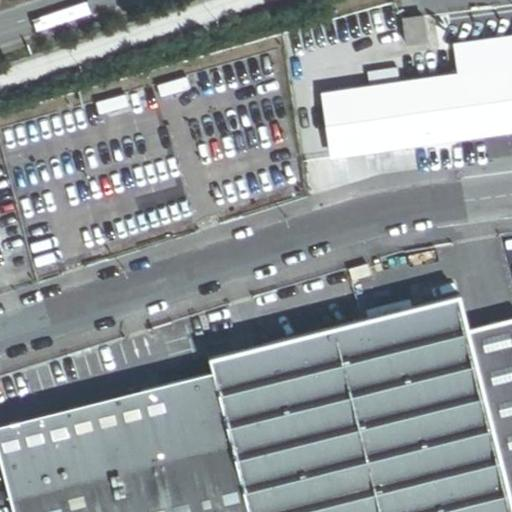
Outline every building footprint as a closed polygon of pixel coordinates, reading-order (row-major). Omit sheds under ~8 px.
[(427,41),(423,17),(403,20),(407,45),(427,41)] [(511,130),(511,43),(454,52),(457,75),(402,83),(386,86),(395,148),(511,130)] [(402,83),(400,68),(370,73),(373,87),(386,86),(402,83)] [(395,148),(386,86),(373,87),(328,94),(338,156),(395,148)] [(423,290),(396,297),(400,313),(427,306),(423,290)] [(205,362),(208,377),(242,511),(511,511),(511,509),(468,333),(459,298),(427,306),(400,313),(205,362)] [(511,321),(468,333),(511,509),(511,321)] [(242,511),(208,377),(0,429),(0,472),(10,511),(242,511)]
